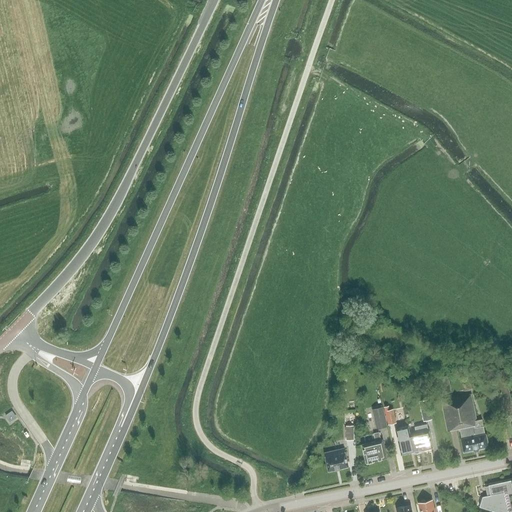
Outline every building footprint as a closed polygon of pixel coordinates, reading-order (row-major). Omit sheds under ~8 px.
[(502,417),(511,415),(511,403),(505,369),(493,372),(502,417)] [(448,375),(436,377),(440,393),(451,391),(448,375)] [(471,394),(441,400),(448,431),(460,428),(462,438),(461,439),(464,452),(488,447),(486,434),(485,434),(482,419),(477,420),(471,394)] [(432,420),(428,400),(420,402),(424,422),(432,420)] [(7,410),(11,417),(17,413),(14,406),(7,410)] [(387,427),(383,407),(373,410),(377,429),(387,427)] [(396,422),(393,409),(385,411),(388,424),(396,422)] [(416,434),(410,435),(414,452),(421,451),(420,450),(433,447),(429,431),(428,431),(427,424),(415,427),(416,434)] [(354,441),(354,426),(346,426),(346,441),(354,441)] [(414,452),(410,435),(408,426),(396,429),(401,455),(414,452)] [(387,458),(382,440),(381,440),(379,432),(374,434),(376,441),(362,445),(366,463),(374,461),(387,458)] [(328,471),(349,467),(344,448),(324,453),(328,471)] [(63,472),(58,484),(87,489),(92,476),(63,472)] [(483,497),(480,506),(497,511),(511,511),(511,480),(489,485),(491,495),(483,497)] [(426,502),(425,500),(421,501),(421,503),(419,503),(421,511),(435,511),(435,508),(434,509),(432,500),(426,502)]
